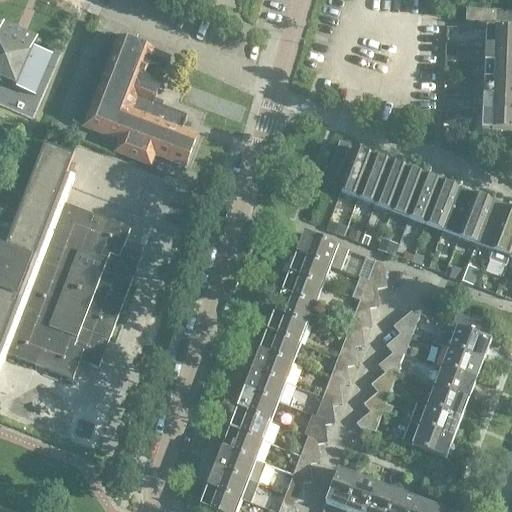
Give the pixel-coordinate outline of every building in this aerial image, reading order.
[(475,23),(475,11),(467,11),(466,22),(475,23)] [(475,11),(475,23),(483,23),(483,12),(475,11)] [(483,12),(483,23),(491,23),(492,12),(483,12)] [(492,12),(491,23),(500,24),(500,12),(492,12)] [(509,24),(509,13),(500,12),(500,24),(509,24)] [(0,81),(35,97),(52,56),(34,48),(38,40),(4,25),(0,34),(0,81)] [(486,48),(511,49),(511,31),(486,31),(486,48)] [(119,143),(115,154),(151,168),(155,157),(186,169),(198,137),(182,130),(188,118),(154,105),(171,59),(117,38),(117,39),(108,35),(73,125),(119,143)] [(446,46),(445,63),(456,63),(457,47),(446,46)] [(485,65),(511,65),(511,49),(486,48),(485,65)] [(484,81),(511,82),(511,65),(485,65),(484,81)] [(484,98),(511,99),(511,82),(484,81),(484,98)] [(483,115),(511,115),(511,99),(484,98),(483,115)] [(511,133),(511,115),(483,115),(482,132),(511,133)] [(337,152),(348,156),(351,148),(340,144),(337,152)] [(0,377),(8,357),(73,382),(80,363),(99,370),(142,258),(124,250),(131,232),(66,206),(72,190),(76,180),(67,176),(74,156),(45,145),(6,246),(0,243),(0,377)] [(348,156),(337,152),(334,160),(345,164),(348,156)] [(341,194),(358,201),(375,159),(357,152),(341,194)] [(375,207),(391,165),(375,159),(358,201),(375,207)] [(331,168),(342,172),(345,164),(334,160),(331,168)] [(392,214),(408,172),(391,165),(375,207),(392,214)] [(328,175),(339,180),(342,172),(331,168),(328,175)] [(409,220),(425,178),(408,172),(392,214),(409,220)] [(339,180),(328,175),(325,183),(336,188),(339,180)] [(425,227),(442,185),(425,178),(409,220),(425,227)] [(442,233),(458,191),(442,185),(425,227),(442,233)] [(442,233),(459,240),(475,197),(458,191),(442,233)] [(476,246),(492,204),(475,197),(459,240),(476,246)] [(493,252),(509,210),(492,204),(476,246),(493,252)] [(509,259),(511,252),(511,211),(509,210),(493,252),(509,259)] [(331,269),(339,249),(305,236),(297,256),(331,269)] [(324,289),(331,269),(297,256),(290,276),(324,289)] [(384,267),(376,264),(368,283),(377,287),(377,292),(387,290),(384,267)] [(282,295),(316,308),(324,289),(290,276),(282,295)] [(369,306),(370,311),(380,310),(377,292),(377,287),(368,283),(360,280),(353,300),(361,303),(369,306)] [(309,328),(316,308),(282,295),(275,315),(309,328)] [(362,325),(362,331),(373,329),(370,311),(369,306),(361,303),(353,322),(362,325)] [(404,334),(413,337),(420,317),(413,314),(394,329),(400,337),(404,334)] [(448,327),(440,348),(450,351),(484,364),(491,344),(480,340),(485,326),(457,314),(451,329),(448,327)] [(267,334),(301,347),(309,328),(275,315),(267,334)] [(354,345),(355,350),(365,349),(362,331),(362,325),(353,322),(346,341),(354,345)] [(294,366),(301,347),(267,334),(260,353),(294,366)] [(404,334),(400,337),(387,349),(393,356),(396,353),(405,356),(413,337),(404,334)] [(347,364),(348,369),(358,368),(355,350),(354,345),(346,341),(338,361),(347,364)] [(442,371),(476,384),(484,364),(450,351),(442,371)] [(253,373),(287,386),(294,366),(260,353),(253,373)] [(396,353),(393,356),(379,368),(386,375),(389,372),(398,376),(405,356),(396,353)] [(340,384),(340,389),(350,387),(348,369),(347,364),(338,361),(331,380),(340,384)] [(435,390),(469,403),(476,384),(442,371),(435,390)] [(389,372),(386,375),(372,387),(378,395),(382,392),(391,395),(398,376),(389,372)] [(245,392),(279,405),(288,408),(295,389),(287,386),(253,373),(245,392)] [(332,403),(333,408),(343,407),(340,389),(340,384),(331,380),(323,400),(332,403)] [(435,390),(428,409),(461,422),(469,403),(435,390)] [(238,412),(272,425),(279,405),(245,392),(238,412)] [(382,392),(378,395),(364,407),(371,414),(374,412),(383,415),(391,395),(382,392)] [(332,403),(323,400),(316,419),(325,422),(325,428),(335,426),(333,408),(332,403)] [(410,424),(420,428),(454,441),(461,422),(428,409),(417,405),(410,424)] [(230,431),(264,444),(272,425),(238,412),(230,431)] [(367,431),(375,435),(383,415),(374,412),(371,414),(357,426),(363,434),(367,431)] [(316,419),(313,418),(305,437),(308,439),(317,442),(318,447),(328,446),(325,428),(325,422),(316,419)] [(402,445),(413,449),(446,461),(454,441),(420,428),(410,424),(402,445)] [(223,450),(257,464),(264,444),(230,431),(223,450)] [(310,462),(310,467),(320,465),(318,447),(317,442),(308,439),(301,458),(310,462)] [(215,470),(250,483),(258,486),(266,467),(257,464),(223,450),(215,470)] [(302,481),(303,486),(313,484),(310,467),(310,462),(301,458),(294,477),(302,481)] [(242,502),(250,483),(215,470),(208,489),(242,502)] [(326,506),(341,511),(346,511),(359,480),(339,472),(326,506)] [(295,500),(295,506),(305,504),(303,486),(302,481),(294,477),(286,497),(295,500)] [(346,511),(369,511),(379,487),(359,480),(346,511)] [(369,511),(391,511),(398,495),(379,487),(369,511)] [(208,489),(200,509),(206,511),(238,511),(242,502),(208,489)] [(398,495),(391,511),(413,511),(417,502),(398,495)] [(296,511),(295,506),(295,500),(286,497),(280,511),(296,511)] [(417,502),(413,511),(435,511),(437,510),(417,502)]
